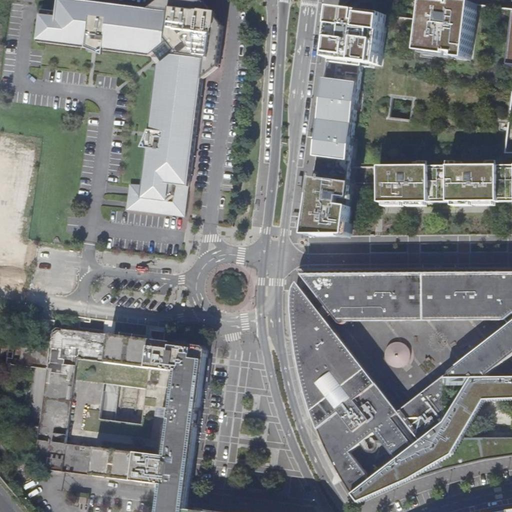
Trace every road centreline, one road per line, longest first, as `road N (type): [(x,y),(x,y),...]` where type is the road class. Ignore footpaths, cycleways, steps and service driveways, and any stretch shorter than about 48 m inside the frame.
road 1 (residential): [(276,310),(309,0)]
road 2 (residential): [(284,0),(260,260)]
road 3 (residential): [(259,322),(271,384),(328,511)]
road 4 (unclassified): [(193,281),(96,274),(84,282),(85,305)]
road 5 (unclassified): [(85,305),(169,320),(203,313)]
